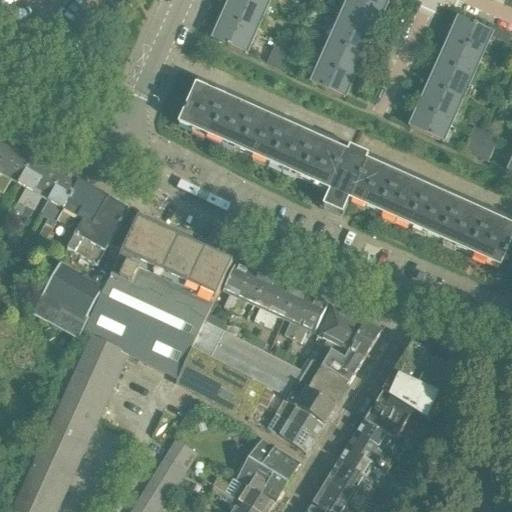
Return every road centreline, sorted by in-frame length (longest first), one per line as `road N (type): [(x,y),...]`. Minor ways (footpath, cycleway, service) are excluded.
road 1 (residential): [(417,298),(244,223),(108,151)]
road 2 (residential): [(288,511),(417,298)]
road 3 (residential): [(108,151),(180,0)]
road 4 (residential): [(108,151),(0,79)]
